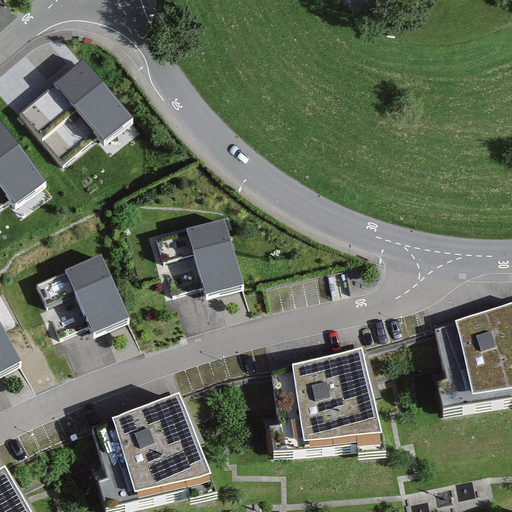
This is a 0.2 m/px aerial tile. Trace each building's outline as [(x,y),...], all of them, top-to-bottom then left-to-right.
[(131,118),(83,61),(21,113),(64,164),(99,134),(104,140),(131,118)] [(44,181),(0,123),(0,204),(12,196),(16,202),(44,181)] [(225,221),(187,232),(206,299),(244,289),(225,221)] [(101,258),(65,274),(94,339),(130,324),(101,258)] [(511,310),(455,326),(472,402),(511,394),(511,310)] [(0,324),(0,378),(22,367),(0,324)] [(305,443),(382,438),(362,353),(293,368),(305,443)] [(209,482),(180,404),(110,430),(139,508),(209,482)] [(0,511),(27,511),(6,473),(0,476),(0,511)]
